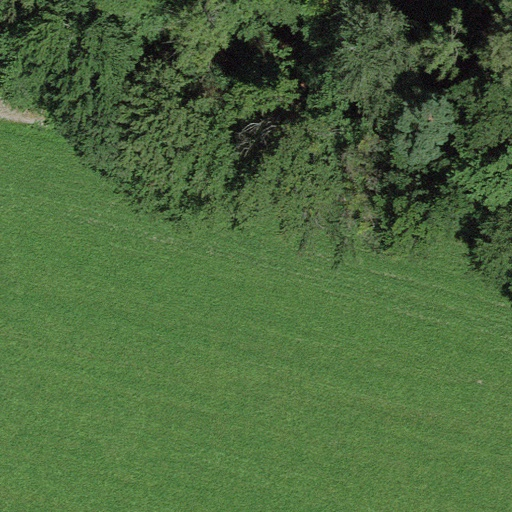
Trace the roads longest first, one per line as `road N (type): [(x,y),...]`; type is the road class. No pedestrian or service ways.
road 1 (track): [(511,217),(169,130),(0,100)]
road 2 (track): [(18,0),(108,124)]
